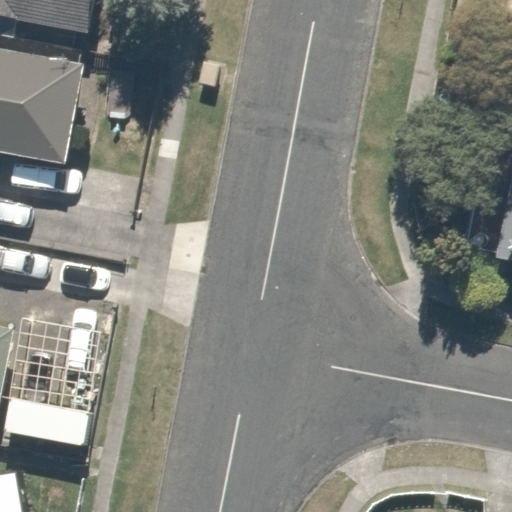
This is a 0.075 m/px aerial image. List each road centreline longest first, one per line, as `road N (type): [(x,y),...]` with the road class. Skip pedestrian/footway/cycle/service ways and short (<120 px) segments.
road 1 (residential): [(254,349),(319,0)]
road 2 (residential): [(254,349),(511,401)]
road 3 (residential): [(223,511),(254,349)]
